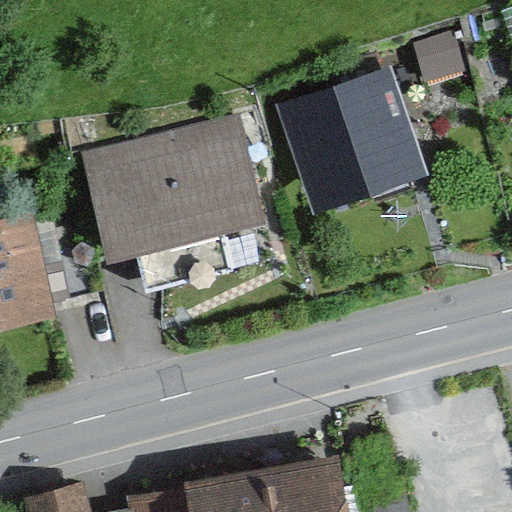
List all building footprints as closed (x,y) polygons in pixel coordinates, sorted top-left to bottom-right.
[(511,4),(503,8),(511,33),(511,4)] [(424,70),(460,60),(453,32),(416,42),(424,70)] [(325,192),(406,164),(368,57),(331,69),(341,97),(297,112),(325,192)] [(87,157),(110,249),(134,243),(146,289),(232,267),(221,222),(260,213),(237,120),(87,157)] [(0,312),(38,304),(36,294),(54,291),(39,221),(0,229),(0,312)] [(405,511),(397,465),(356,472),(363,511),(405,511)] [(335,511),(329,473),(146,506),(146,511),(335,511)] [(82,511),(75,484),(32,496),(36,511),(82,511)]
